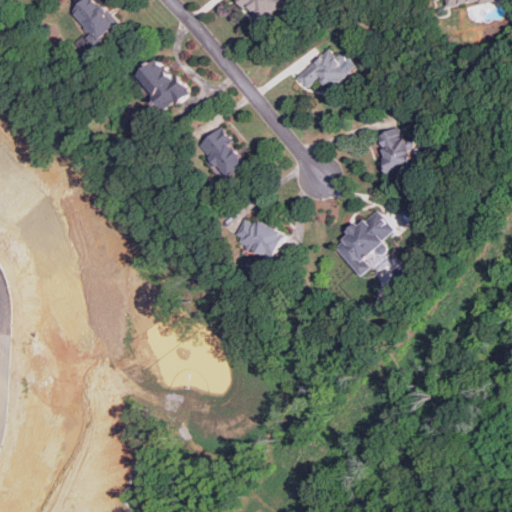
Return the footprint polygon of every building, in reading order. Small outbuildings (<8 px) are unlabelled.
[(99,45),(122,23),(99,0),(87,0),(76,11),(96,31),(91,36),(99,45)] [(290,3),(288,0),(243,0),(249,8),(255,4),(261,13),(258,15),(264,22),(290,3)] [(502,0),(501,0),(450,0),(453,8),(482,0),(483,0),(485,5),(502,0)] [(360,67),(345,51),(340,56),(331,47),(299,76),(310,88),(324,75),(336,88),(360,67)] [(142,74),(170,108),(179,100),(181,104),(194,93),(163,56),(142,74)] [(380,134),(393,173),(418,164),(405,125),(380,134)] [(224,127),(203,144),(231,179),(252,162),(224,127)] [(365,275),(375,266),(374,264),(392,247),(385,240),(398,229),(379,208),(338,245),(365,275)] [(261,219),(259,223),(247,218),(238,240),(279,257),(290,232),(261,219)]
